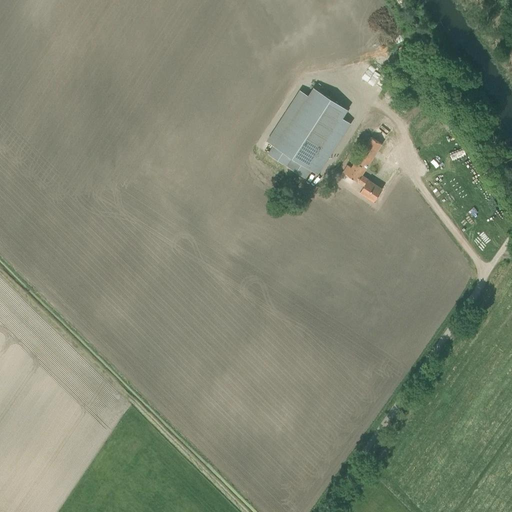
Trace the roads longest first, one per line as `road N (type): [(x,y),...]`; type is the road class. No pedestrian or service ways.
road 1 (unclassified): [(486,274),(322,511)]
road 2 (track): [(511,187),(394,0)]
